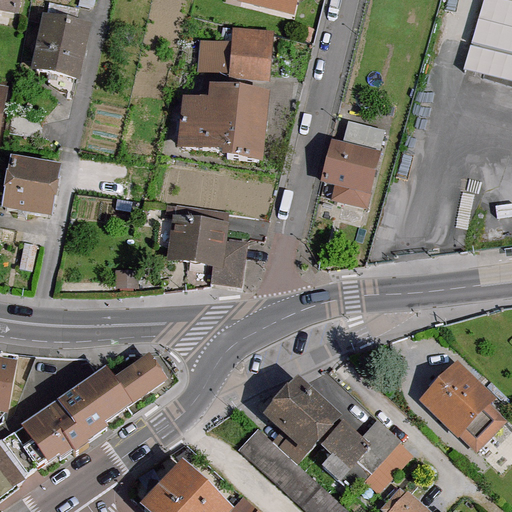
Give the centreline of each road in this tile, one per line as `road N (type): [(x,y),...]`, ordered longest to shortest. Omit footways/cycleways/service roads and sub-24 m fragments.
road 1 (residential): [(347,0),(284,258),(279,320)]
road 2 (residential): [(234,345),(203,325),(67,327),(0,319)]
road 3 (tertiary): [(279,320),(339,300),(511,282)]
road 4 (tertiary): [(78,490),(189,409),(234,345)]
